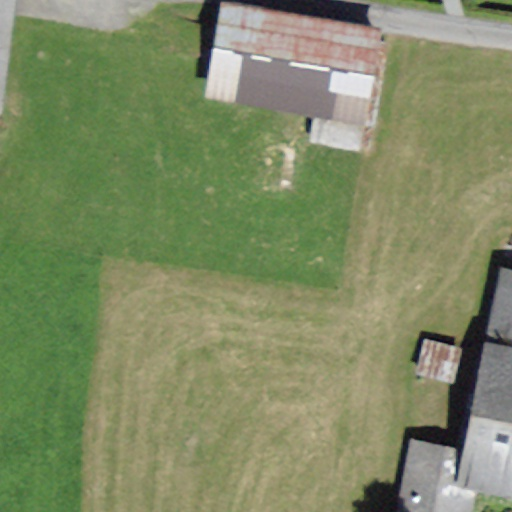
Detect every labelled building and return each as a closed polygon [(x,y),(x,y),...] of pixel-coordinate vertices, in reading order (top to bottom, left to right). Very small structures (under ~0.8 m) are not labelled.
[(0,0),(0,64),(8,0),(0,0)] [(357,144),(376,35),(233,11),(219,84),(319,102),(312,137),(357,144)] [(494,355),(473,462),(470,481),(511,489),(511,278),(509,277),(495,346),(494,355)] [(456,348),(426,343),(421,374),(451,379),(456,348)] [(458,511),(464,480),(470,481),(473,462),(419,451),(406,511),(458,511)]
